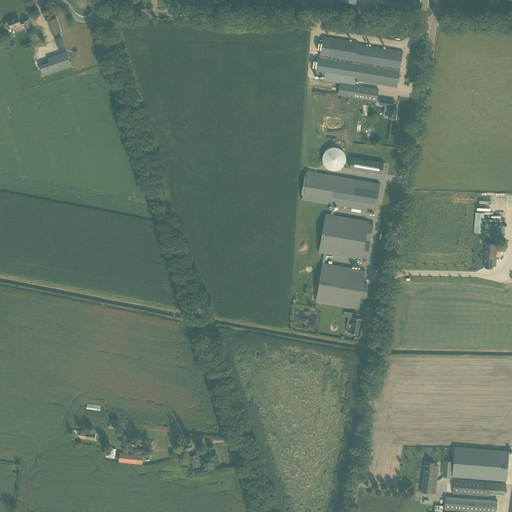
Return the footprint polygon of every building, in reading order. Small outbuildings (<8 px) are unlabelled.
[(6,21),(1,22),(4,30),(19,25),(19,26),(24,25),(25,28),(31,26),(29,19),(23,21),(23,22),(20,23),(18,17),(14,18),(14,19),(8,21),(8,22),(6,22),(6,21)] [(48,21),(53,35),(61,32),(56,18),(48,21)] [(313,61),(312,67),(316,68),(315,74),(323,75),(322,80),(338,83),(339,78),(340,78),(345,79),(392,87),(397,87),(402,51),(362,45),(358,44),(358,42),(323,36),(322,41),(322,43),(318,43),(317,50),(321,50),(319,58),(317,58),(317,62),(313,61)] [(61,37),(55,39),(58,49),(65,47),(61,37)] [(36,48),(19,53),(29,86),(27,87),(28,90),(31,89),(37,108),(31,110),(35,122),(43,120),(40,109),(51,105),(50,102),(52,102),(36,48)] [(66,52),(47,58),(49,62),(52,73),(71,66),(66,52)] [(338,95),(376,101),(378,89),(340,83),(338,95)] [(391,119),(396,120),(396,114),(397,107),(394,106),(395,101),(381,99),(380,105),(389,106),(387,118),(391,118),(391,119)] [(95,103),(50,113),(51,120),(43,121),(45,130),(103,117),(103,113),(101,114),(100,110),(97,111),(95,103)] [(322,156),(322,158),(322,161),(323,163),(323,165),(325,166),(326,168),(328,169),(330,170),(332,171),(334,171),(336,170),(338,170),(340,169),(342,167),(343,166),(344,164),(345,162),(345,160),(345,157),(345,155),(344,153),(343,152),(341,150),(339,149),(337,148),(335,147),(333,147),(331,148),(329,148),(327,149),(325,151),(324,152),(323,154),(322,156)] [(351,157),(349,169),(382,174),(384,163),(351,157)] [(380,184),(307,171),(306,175),(304,175),(301,195),(303,195),(302,200),(332,205),(330,215),(325,214),(318,252),(324,253),(315,302),(358,309),(365,270),(324,263),(326,254),(362,260),(362,258),(367,258),(373,224),(368,223),(369,221),(333,214),(334,205),(375,212),(378,194),(380,184)] [(474,232),(482,233),(484,213),(476,213),(474,232)] [(486,244),(484,268),(493,268),(493,266),(496,267),(497,250),(496,250),(496,245),(494,245),(494,244),(491,244),(486,244)] [(511,308),(459,308),(459,339),(511,338),(511,308)] [(358,334),(360,319),(352,317),(350,328),(348,328),(347,332),(358,334)] [(109,428),(121,430),(122,423),(110,421),(109,428)] [(72,437),(99,441),(99,434),(98,434),(99,431),(87,429),(86,432),(73,430),(72,437)] [(123,445),(151,450),(152,441),(125,437),(123,445)] [(189,451),(193,467),(200,464),(197,454),(194,455),(193,449),(191,443),(182,446),(183,452),(189,451)] [(452,468),(452,477),(506,481),(507,473),(507,472),(509,451),(454,447),(453,465),(452,468)] [(119,462),(142,464),(143,456),(120,454),(119,462)] [(444,460),(443,470),(451,471),(452,461),(444,460)] [(425,462),(421,492),(435,493),(436,489),(438,471),(437,471),(434,471),(434,465),(435,463),(430,463),(425,462)] [(452,493),(484,496),(485,493),(497,494),(498,483),(454,479),(452,493)] [(445,496),(444,509),(477,511),(495,511),(497,500),(445,496)]
